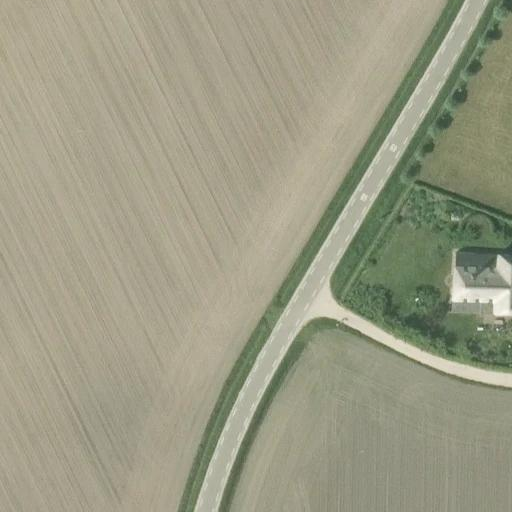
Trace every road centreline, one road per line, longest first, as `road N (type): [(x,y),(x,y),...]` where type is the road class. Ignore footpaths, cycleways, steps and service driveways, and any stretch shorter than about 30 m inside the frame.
road 1 (tertiary): [(203,511),(262,365),(477,0)]
road 2 (track): [(511,380),(459,372),(405,351),(304,295)]
